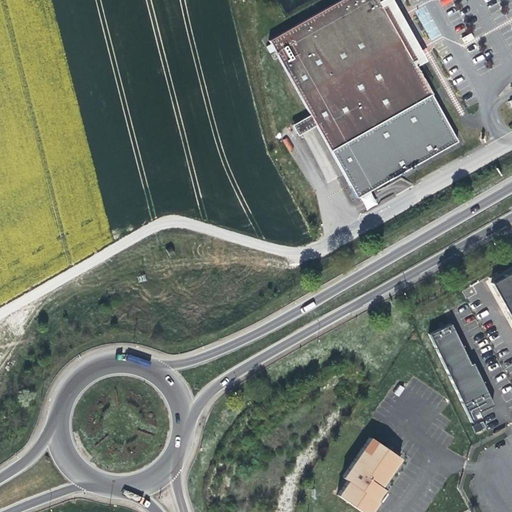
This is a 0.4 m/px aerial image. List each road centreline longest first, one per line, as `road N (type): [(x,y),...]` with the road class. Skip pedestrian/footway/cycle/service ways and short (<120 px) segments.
road 1 (unclassified): [(511,140),(302,251),(178,219),(0,314)]
road 2 (secondary): [(511,186),(269,326),(186,362),(149,367)]
road 3 (secondary): [(185,428),(221,381),(511,216)]
road 4 (primary): [(149,367),(96,365),(68,388),(57,422)]
